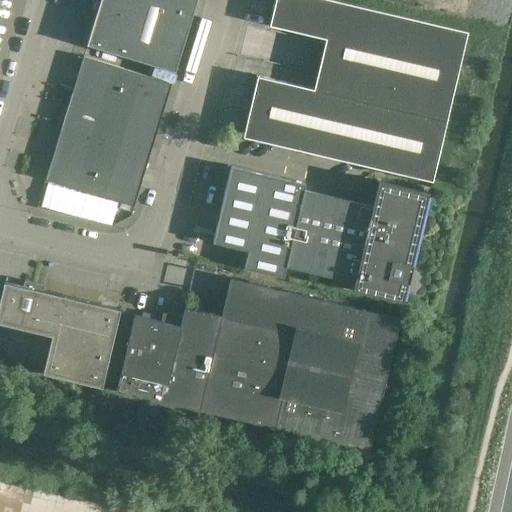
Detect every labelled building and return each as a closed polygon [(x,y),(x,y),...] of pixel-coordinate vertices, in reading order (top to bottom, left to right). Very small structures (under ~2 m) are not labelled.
[(196,0),(100,0),(87,44),(175,71),(196,0)] [(446,120),(467,31),(334,0),(274,0),(269,25),(325,38),(324,45),(325,45),(322,57),(321,57),(320,59),(321,60),(318,72),(317,72),(316,75),(318,75),(315,87),(313,87),(313,89),(446,120)] [(73,89),(73,91),(91,97),(161,118),(172,83),(84,56),(77,77),(78,77),(75,89),(73,89)] [(446,120),(313,89),(257,75),(251,98),(253,99),(249,113),(248,113),(247,118),(248,118),(245,133),(243,133),(243,136),(432,181),(446,120)] [(161,118),(91,97),(73,91),(72,94),(73,94),(69,106),(68,106),(66,111),(68,112),(64,124),(63,124),(62,126),(150,153),(161,118)] [(134,206),(150,153),(62,126),(46,179),(134,206)] [(353,289),(401,300),(402,300),(403,300),(407,282),(408,281),(412,265),(412,264),(411,264),(427,193),(379,182),(377,187),(371,186),(368,200),(374,201),(372,211),(302,195),(305,184),(230,166),(219,213),(221,213),(218,225),(216,224),(212,242),(247,251),(246,253),(248,253),(244,267),(243,267),(242,268),(283,278),(287,260),(355,277),(352,288),(352,289),(353,289)] [(221,315),(209,312),(203,336),(186,407),(368,450),(399,317),(230,278),(227,287),(225,287),(224,287),(223,287),(223,288),(221,295),(221,296),(222,296),(222,297),(225,297),(221,315)] [(118,309),(102,305),(100,305),(100,304),(4,281),(0,296),(0,321),(51,334),(43,371),(101,385),(119,308),(118,308),(118,309)] [(116,390),(186,407),(203,336),(209,312),(184,306),(180,325),(179,325),(178,326),(163,322),(163,321),(134,314),(116,390)]
